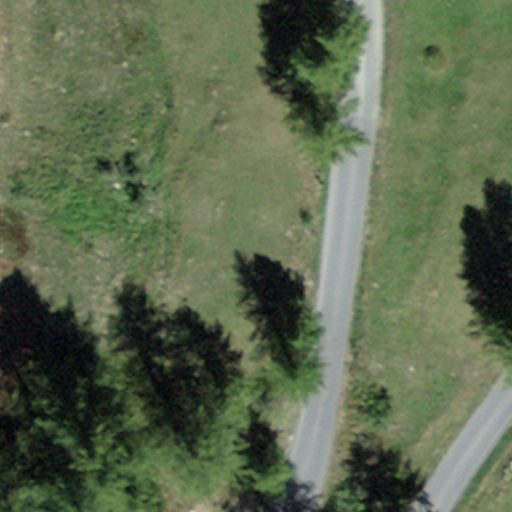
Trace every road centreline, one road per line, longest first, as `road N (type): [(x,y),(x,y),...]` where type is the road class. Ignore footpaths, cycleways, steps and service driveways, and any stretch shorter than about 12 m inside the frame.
road 1 (unclassified): [(360,0),(355,143),(335,311),(312,451),(293,511)]
road 2 (unclassified): [(428,511),(511,391)]
